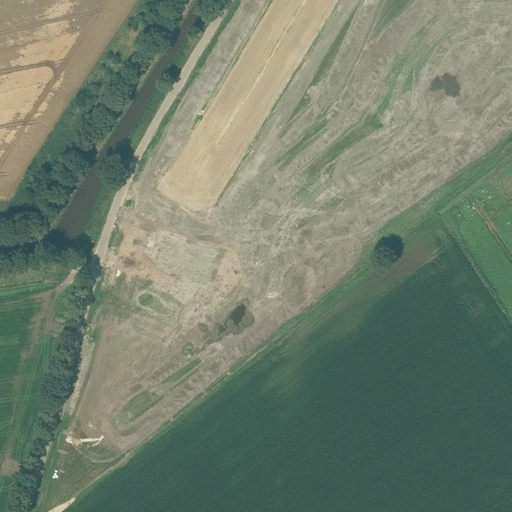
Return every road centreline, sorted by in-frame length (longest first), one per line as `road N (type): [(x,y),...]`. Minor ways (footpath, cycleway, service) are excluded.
road 1 (track): [(56,511),(511,147)]
road 2 (unclassified): [(27,511),(124,186),(229,0)]
road 3 (track): [(0,241),(36,234),(48,222),(188,0)]
